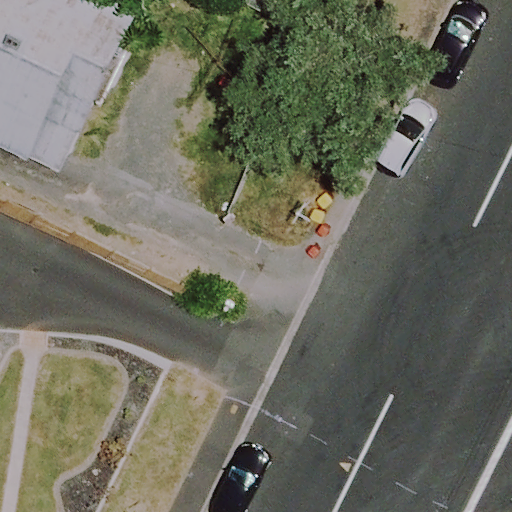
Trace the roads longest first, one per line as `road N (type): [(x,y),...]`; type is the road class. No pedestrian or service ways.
road 1 (residential): [(341,511),(449,308)]
road 2 (residential): [(449,308),(511,187)]
